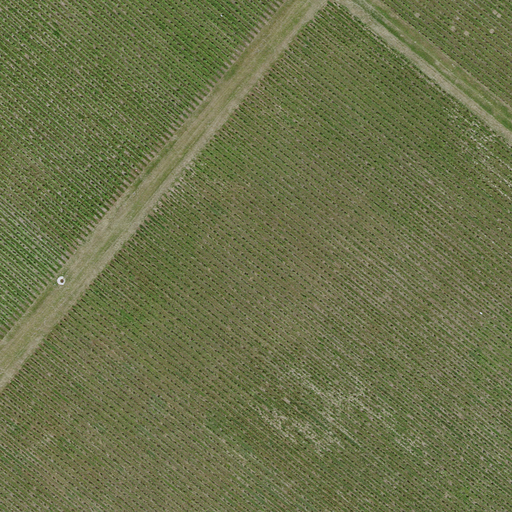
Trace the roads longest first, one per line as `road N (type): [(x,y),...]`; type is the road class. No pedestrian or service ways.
road 1 (track): [(308,0),(0,369)]
road 2 (track): [(511,122),(362,0)]
